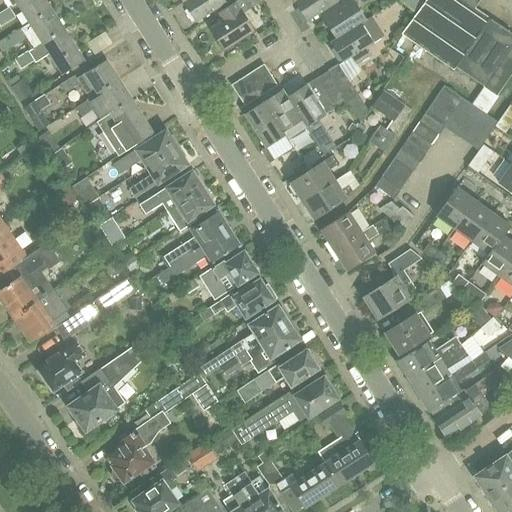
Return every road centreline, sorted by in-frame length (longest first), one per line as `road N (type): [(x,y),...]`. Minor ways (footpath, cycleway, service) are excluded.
road 1 (unclassified): [(432,474),(128,0)]
road 2 (residential): [(85,511),(0,389)]
